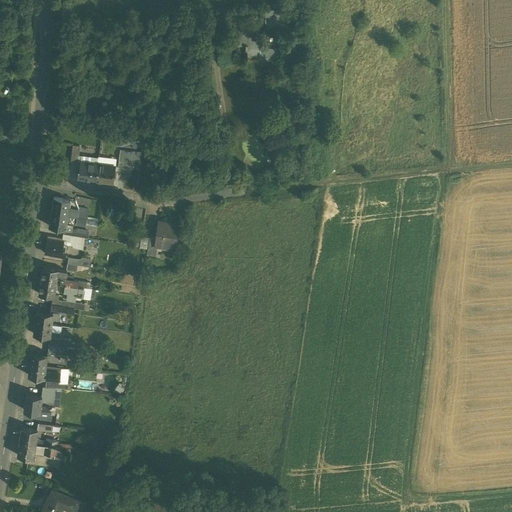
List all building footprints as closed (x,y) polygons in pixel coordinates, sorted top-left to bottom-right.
[(257,8),(257,26),(274,26),(274,8),(257,8)] [(266,46),(266,37),(253,38),(253,27),(235,27),(236,44),(245,44),(246,48),(247,48),(247,57),(260,57),(260,64),(277,64),(277,46),(266,46)] [(79,145),(73,144),(71,159),(77,160),(79,145)] [(120,149),(118,165),(139,168),(141,151),(120,149)] [(97,162),(80,160),(79,167),(78,167),(77,177),(95,179),(97,162)] [(115,164),(97,162),(95,179),(113,181),(115,164)] [(70,199),(54,196),(52,211),(68,213),(70,199)] [(70,199),(68,213),(77,215),(79,207),(76,200),(70,199)] [(88,208),(79,207),(77,215),(87,217),(88,208)] [(68,213),(52,211),(49,225),(64,228),(65,228),(68,213)] [(68,213),(65,228),(72,229),(72,228),(72,224),(76,223),(77,215),(68,213)] [(87,217),(77,215),(76,223),(86,225),(87,217)] [(87,217),(86,225),(98,227),(99,219),(87,217)] [(179,222),(158,219),(155,236),(154,244),(157,244),(176,247),(179,222)] [(65,228),(64,228),(64,233),(86,237),(88,237),(89,231),(72,228),(72,229),(65,228)] [(62,239),(47,236),(45,252),(65,256),(67,244),(72,245),(72,247),(83,249),(86,237),(64,233),(63,233),(62,239)] [(155,236),(141,234),(140,245),(147,247),(146,253),(156,254),(157,244),(154,244),(155,236)] [(68,256),(67,263),(77,264),(89,266),(90,258),(82,257),(82,258),(68,256)] [(58,269),(43,266),(40,280),(56,282),(58,269)] [(67,270),(58,269),(56,282),(60,283),(65,283),(65,278),(66,275),(67,270)] [(73,279),(65,278),(65,283),(78,286),(84,287),(86,287),(87,281),(73,279)] [(56,282),(40,280),(38,293),(52,295),(54,296),(54,291),(56,282)] [(65,283),(60,283),(59,290),(64,291),(63,297),(75,299),(76,296),(78,286),(65,283)] [(84,287),(78,286),(76,296),(82,297),(83,294),(84,295),(85,290),(84,289),(84,287)] [(52,298),(51,303),(72,307),(81,308),(82,303),(58,299),(52,298)] [(72,307),(51,303),(50,308),(72,312),(72,307)] [(53,312),(36,310),(34,322),(51,324),(53,312)] [(51,324),(34,322),(33,333),(50,336),(50,330),(51,324)] [(60,337),(50,336),(49,344),(67,347),(68,338),(60,337)] [(67,347),(49,344),(47,354),(65,356),(67,347)] [(47,354),(31,352),(29,363),(46,366),(46,361),(47,354)] [(65,356),(47,354),(46,361),(64,363),(65,356)] [(46,366),(29,363),(28,375),(44,377),(45,369),(46,366)] [(60,371),(45,369),(44,377),(47,377),(59,379),(60,371)] [(56,388),(70,390),(71,383),(59,382),(59,379),(47,377),(45,387),(56,388)] [(51,406),(54,406),(56,388),(45,387),(43,386),(42,396),(41,405),(51,406)] [(42,396),(26,394),(23,410),(40,412),(41,405),(42,396)] [(51,406),(41,405),(40,412),(50,413),(51,406)] [(51,406),(50,413),(57,414),(58,407),(54,406),(51,406)] [(53,426),(38,424),(37,430),(52,433),(53,426)] [(37,430),(21,427),(19,442),(35,445),(37,430)] [(35,445),(19,442),(17,456),(33,458),(34,454),(35,445)] [(42,446),(35,445),(34,454),(44,456),(45,446),(42,446)] [(56,448),(45,446),(44,456),(55,457),(56,448)] [(63,449),(56,448),(55,457),(54,460),(61,461),(63,449)] [(51,491),(42,511),(61,511),(63,509),(69,511),(75,511),(79,504),(51,491)]
